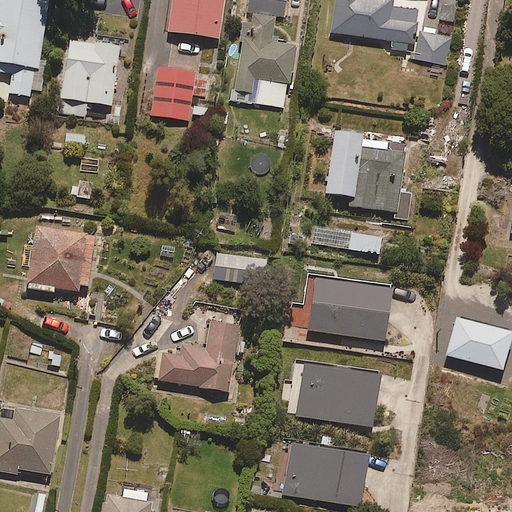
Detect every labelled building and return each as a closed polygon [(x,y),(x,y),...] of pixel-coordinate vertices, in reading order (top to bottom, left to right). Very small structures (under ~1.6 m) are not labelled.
[(47,63),(40,62),(49,0),(0,0),(0,74),(12,76),(10,93),(32,96),(33,89),(42,90),(47,63)] [(216,40),(219,0),(167,0),(164,34),(216,40)] [(450,37),(415,30),(415,12),(390,11),(390,0),(332,0),(331,37),(389,39),(389,50),(402,50),(401,55),(444,65),(450,37)] [(270,16),(237,14),(232,90),(227,89),(226,103),(247,104),(248,93),(252,94),(253,82),(265,83),(264,101),(284,103),(285,87),(289,88),(292,46),(275,45),(276,40),(269,39),(270,16)] [(109,105),(116,47),(95,45),(96,36),(65,32),(64,41),(55,114),(87,118),(89,102),(109,105)] [(190,121),(194,73),(155,70),(150,118),(190,121)] [(385,150),(386,144),(366,142),(365,148),(357,147),(358,134),(328,131),(322,193),(349,196),(348,206),(391,211),(390,220),(410,222),(413,193),(396,191),(400,152),(385,150)] [(84,153),(86,134),(64,132),(62,152),(84,153)] [(55,292),(56,285),(79,289),(80,284),(88,285),(92,255),(97,256),(98,246),(94,246),(96,232),(37,223),(28,288),(55,292)] [(378,254),(381,238),(312,228),(310,244),(378,254)] [(259,286),(263,258),(213,252),(210,280),(259,286)] [(379,340),(387,286),(305,274),(301,303),(289,302),(285,325),(379,340)] [(156,384),(228,392),(237,314),(222,312),(221,323),(204,321),(200,355),(160,350),(156,384)] [(500,370),(509,333),(453,319),(443,356),(500,370)] [(368,427),(375,375),(298,365),(291,417),(368,427)] [(61,415),(13,407),(11,420),(0,418),(0,471),(18,474),(19,469),(51,474),(61,415)] [(355,507),(363,456),(286,445),(278,496),(355,507)] [(152,511),(156,493),(120,486),(118,499),(102,496),(99,511),(152,511)]
